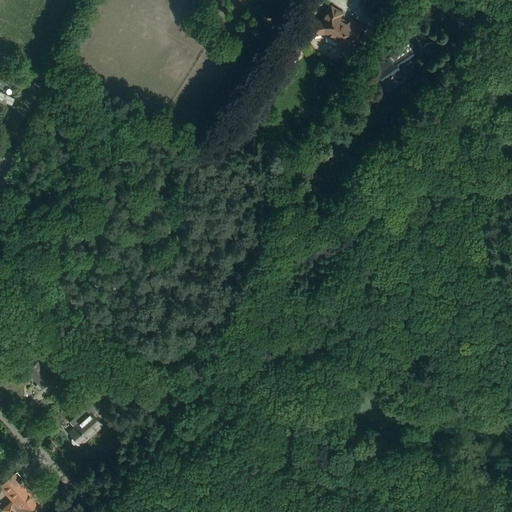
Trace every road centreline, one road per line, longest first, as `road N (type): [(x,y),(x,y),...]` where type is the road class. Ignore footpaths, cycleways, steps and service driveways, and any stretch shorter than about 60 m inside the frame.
road 1 (unclassified): [(105,511),(202,389),(332,322),(447,148),(511,82)]
road 2 (track): [(196,395),(0,273)]
road 3 (unclassified): [(101,511),(0,412)]
